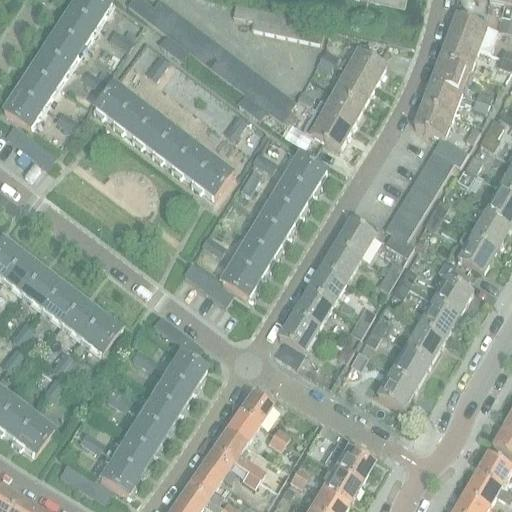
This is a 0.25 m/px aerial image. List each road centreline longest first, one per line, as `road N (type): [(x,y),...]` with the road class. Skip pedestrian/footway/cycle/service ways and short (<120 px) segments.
road 1 (residential): [(250,372),(409,89),(440,0)]
road 2 (residential): [(0,180),(250,372)]
road 3 (residential): [(250,372),(428,472)]
road 4 (residential): [(148,511),(250,372)]
road 5 (tertiary): [(428,472),(511,330)]
